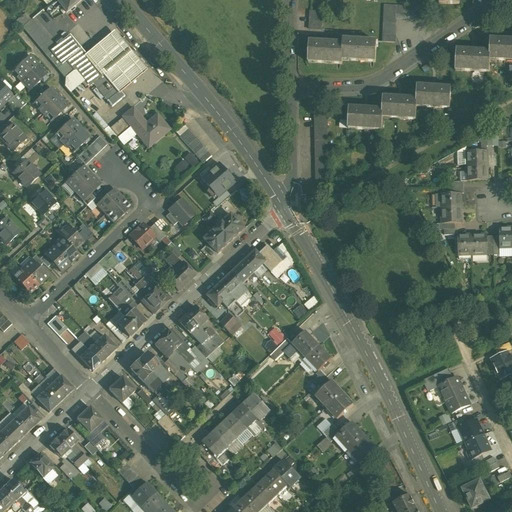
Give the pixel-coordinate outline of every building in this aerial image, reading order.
[(81,1),(80,0),(55,0),(55,1),(56,3),(46,12),(50,16),(60,7),(66,14),(81,1)] [(432,9),(384,6),(383,36),(395,36),(396,19),(432,21),(432,9)] [(323,13),(311,12),(310,31),(322,31),(323,13)] [(70,95),(85,81),(75,70),(88,59),(85,56),(69,37),(55,48),(32,21),(22,29),(65,79),(64,88),(70,95)] [(104,73),(121,93),(147,71),(114,32),(85,56),(88,59),(102,76),(104,73)] [(511,40),(490,40),(490,52),(489,60),(511,61),(511,40)] [(376,42),(343,41),(343,45),(342,61),(375,63),(376,42)] [(343,45),(309,43),(308,63),(342,65),(342,61),(343,45)] [(490,52),(456,50),(455,71),(488,73),(489,60),(490,52)] [(28,57),(13,72),(22,81),(37,67),(28,57)] [(75,70),(85,81),(89,86),(92,84),(112,108),(124,97),(121,93),(104,73),(102,76),(88,59),(75,70)] [(37,67),(22,81),(30,91),(46,76),(37,67)] [(0,107),(11,97),(0,85),(0,107)] [(451,89),(417,87),(416,100),(416,108),(449,110),(451,89)] [(49,90),(34,104),(43,113),(58,99),(49,90)] [(26,105),(17,95),(7,104),(16,113),(16,114),(26,105)] [(416,100),(383,98),(382,111),(382,119),(415,121),(416,108),(416,100)] [(58,99),(43,113),(51,123),(67,108),(58,99)] [(382,111),(349,109),(348,130),(381,132),(382,119),(382,111)] [(135,115),(131,110),(122,118),(123,119),(126,123),(135,115)] [(131,128),(117,139),(123,147),(136,135),(148,149),(170,131),(157,116),(146,125),(137,114),(135,115),(126,123),(131,128)] [(327,116),(315,117),(316,184),(328,183),(327,116)] [(123,119),(109,130),(117,140),(117,139),(131,128),(126,123),(123,119)] [(71,121),(55,136),(64,145),(80,130),(71,121)] [(13,125),(8,130),(0,137),(0,138),(13,152),(20,145),(19,145),(26,139),(13,125)] [(0,137),(8,130),(4,126),(0,129),(0,137)] [(180,139),(189,131),(185,126),(176,134),(180,139)] [(80,130),(64,145),(73,154),(89,139),(80,130)] [(184,143),(192,135),(189,131),(180,139),(184,143)] [(188,147),(196,140),(192,135),(184,143),(188,147)] [(487,137),(478,142),(478,144),(481,144),(482,152),(486,151),(486,147),(487,147),(487,137)] [(107,146),(99,138),(95,142),(103,150),(107,146)] [(191,152),(200,144),(196,140),(188,147),(191,152)] [(103,150),(95,142),(90,146),(98,154),(103,150)] [(195,156),(204,148),(200,144),(191,152),(195,156)] [(98,154),(90,146),(86,150),(94,158),(98,154)] [(199,160),(208,153),(204,148),(195,156),(199,160)] [(467,152),(467,148),(457,153),(458,166),(467,166),(466,152),(467,152)] [(31,149),(23,158),(26,162),(35,153),(31,149)] [(86,150),(82,154),(89,162),(94,158),(86,150)] [(467,152),(466,152),(467,166),(487,165),(486,151),(482,152),(467,152)] [(183,175),(198,161),(190,153),(175,167),(183,175)] [(203,165),(212,157),(208,153),(199,160),(203,165)] [(89,162),(82,154),(77,158),(85,167),(89,162)] [(27,162),(21,168),(20,168),(13,174),(26,188),(39,176),(27,162)] [(203,181),(219,199),(236,183),(220,165),(213,172),(204,180),(203,181)] [(487,165),(467,166),(467,173),(467,182),(487,182),(487,165)] [(75,192),(91,177),(82,168),(66,183),(75,192)] [(200,176),(204,180),(213,172),(209,168),(200,176)] [(75,192),(84,201),(91,195),(100,186),(91,177),(75,192)] [(55,203),(42,189),(29,202),(42,216),(49,209),(55,203)] [(106,214),(122,199),(113,190),(104,199),(97,205),(106,214)] [(97,205),(104,199),(100,194),(95,199),(92,202),(96,206),(97,205)] [(86,207),(92,202),(95,199),(91,195),(84,201),(82,202),(86,207)] [(453,195),(441,195),(441,196),(441,209),(461,208),(461,195),(453,195)] [(441,196),(432,197),(432,209),(441,209),(441,196)] [(130,209),(122,199),(106,214),(115,223),(130,209)] [(196,215),(182,199),(168,211),(170,214),(178,223),(182,227),(196,215)] [(461,208),(441,209),(442,225),(444,225),(455,225),(461,225),(461,208)] [(217,218),(210,212),(208,214),(206,216),(213,222),(217,218)] [(178,223),(170,214),(166,218),(173,226),(178,223)] [(213,222),(206,216),(202,220),(209,226),(213,222)] [(231,216),(218,228),(231,242),(244,230),(231,216)] [(47,218),(38,226),(42,231),(51,223),(47,218)] [(7,220),(0,225),(0,224),(0,239),(6,246),(19,233),(7,220)] [(98,232),(91,224),(86,228),(91,234),(93,236),(98,232)] [(148,231),(143,225),(129,237),(142,250),(155,238),(148,231)] [(165,237),(154,225),(148,231),(155,238),(159,243),(165,237)] [(86,228),(84,226),(80,230),(87,238),(91,234),(86,228)] [(83,242),(68,227),(59,235),(64,240),(74,251),(83,242)] [(231,242),(218,228),(205,240),(218,254),(231,242)] [(511,228),(499,229),(499,237),(499,248),(499,249),(511,248),(511,228)] [(472,236),(457,236),(458,257),(473,256),(472,236)] [(487,236),(472,236),(473,256),(488,256),(487,248),(487,237),(487,236)] [(64,240),(54,249),(69,264),(78,256),(74,251),(64,240)] [(181,254),(174,246),(169,251),(173,255),(176,259),(181,254)] [(273,252),(268,247),(259,255),(266,263),(263,265),(271,274),(282,263),(273,252)] [(287,258),(277,248),(273,252),(282,263),(287,258)] [(69,264),(54,249),(45,257),(52,264),(60,273),(69,264)] [(256,252),(243,263),(254,274),(263,265),(266,263),(259,255),(256,252)] [(194,277),(178,260),(176,259),(173,255),(165,262),(171,269),(186,284),(194,277)] [(39,260),(36,256),(32,260),(33,262),(39,268),(43,264),(39,260)] [(45,257),(44,256),(39,260),(43,264),(47,269),(52,264),(45,257)] [(39,268),(33,262),(23,270),(38,286),(47,277),(39,268)] [(243,263),(231,274),(242,285),(254,274),(243,263)] [(97,264),(85,276),(94,285),(106,274),(97,264)] [(133,268),(129,272),(134,277),(138,273),(133,268)] [(153,275),(147,269),(143,272),(147,276),(150,279),(153,275)] [(186,284),(171,269),(164,275),(167,278),(166,280),(167,281),(165,282),(170,288),(172,291),(175,288),(178,292),(186,284)] [(38,286),(23,270),(14,279),(29,295),(38,286)] [(139,284),(161,307),(169,300),(150,279),(147,276),(144,279),(138,273),(134,277),(133,277),(139,284)] [(270,278),(266,273),(263,276),(262,275),(258,279),(262,284),(265,286),(268,283),(267,281),(270,278)] [(220,285),(236,303),(248,292),(242,285),(231,274),(220,285)] [(84,300),(90,295),(78,282),(73,286),(84,300)] [(131,291),(123,283),(119,286),(127,294),(131,291)] [(161,307),(139,284),(134,288),(140,294),(138,296),(143,301),(142,303),(153,315),(161,307)] [(236,303),(220,285),(207,297),(210,300),(208,302),(216,310),(222,304),(228,310),(236,303)] [(120,288),(112,296),(118,302),(121,300),(126,295),(120,288)] [(135,305),(126,295),(121,300),(130,310),(131,309),(135,305)] [(118,302),(112,296),(108,300),(109,302),(112,299),(117,304),(118,302)] [(125,318),(133,311),(131,309),(130,310),(121,300),(118,302),(124,308),(119,313),(125,318)] [(124,308),(118,302),(117,304),(114,307),(119,313),(124,308)] [(196,308),(188,316),(200,328),(205,324),(208,321),(196,308)] [(144,323),(133,311),(125,318),(136,331),(144,323)] [(210,339),(200,328),(188,316),(180,323),(201,345),(202,347),(210,339)] [(67,329),(55,317),(47,325),(58,337),(67,329)] [(229,317),(221,325),(232,335),(240,327),(229,317)] [(136,331),(125,318),(117,326),(124,333),(128,337),(128,338),(136,331)] [(8,321),(0,328),(0,329),(3,333),(12,325),(8,321)] [(224,344),(205,324),(200,328),(210,339),(219,348),(224,344)] [(117,326),(111,331),(122,343),(125,340),(121,335),(124,333),(117,326)] [(274,327),(267,335),(279,345),(286,337),(274,327)] [(163,339),(189,366),(193,361),(185,353),(189,350),(171,331),(163,339)] [(117,350),(104,336),(101,339),(94,332),(89,337),(108,358),(117,350)] [(290,361),(297,354),(304,361),(306,360),(319,347),(305,333),(292,345),(293,345),(284,354),(290,361)] [(108,358),(89,337),(86,334),(78,341),(81,344),(100,365),(108,358)] [(29,344),(22,336),(14,343),(21,351),(29,344)] [(167,359),(168,358),(173,364),(174,363),(185,375),(192,369),(189,366),(163,339),(155,346),(167,359)] [(202,347),(211,356),(219,348),(210,339),(202,347)] [(270,340),(266,348),(272,350),(276,343),(270,340)] [(287,340),(270,357),(275,362),(284,354),(293,345),(292,345),(287,340)] [(100,365),(81,344),(73,352),(92,373),(100,365)] [(201,345),(197,349),(206,360),(211,356),(202,347),(201,345)] [(511,352),(511,351),(509,345),(494,351),(498,359),(508,354),(511,352)] [(319,347),(306,360),(319,373),(331,360),(319,347)] [(206,360),(195,348),(190,352),(201,364),(206,360)] [(138,362),(150,375),(161,386),(169,378),(166,374),(155,363),(147,354),(138,362)] [(492,361),(501,381),(511,375),(511,357),(510,359),(508,354),(498,359),(492,361)] [(170,370),(159,359),(155,363),(166,374),(170,370)] [(150,375),(138,362),(130,370),(142,382),(150,375)] [(448,369),(434,376),(439,387),(453,380),(448,369)] [(187,380),(180,373),(176,376),(183,384),(187,380)] [(322,374),(313,382),(318,387),(326,378),(322,374)] [(161,386),(150,375),(142,382),(148,389),(152,386),(156,390),(161,386)] [(45,381),(40,376),(34,381),(39,386),(45,381)] [(434,376),(425,381),(430,392),(439,387),(434,376)] [(61,377),(53,385),(65,398),(73,390),(61,377)] [(135,392),(122,378),(109,391),(128,411),(134,405),(128,399),(135,392)] [(326,378),(318,387),(322,391),(331,383),(326,378)] [(453,380),(439,387),(451,415),(469,406),(457,379),(453,380)] [(322,391),(315,397),(326,409),(343,394),(332,382),(331,383),(322,391)] [(34,398),(22,385),(18,389),(30,402),(34,398)] [(65,398),(53,385),(45,393),(57,406),(65,398)] [(152,402),(142,391),(138,395),(148,406),(152,402)] [(57,406),(45,393),(36,400),(49,413),(57,406)] [(343,394),(326,409),(337,421),(354,406),(343,394)] [(270,413),(254,395),(251,398),(252,399),(245,406),(244,405),(243,405),(258,420),(260,422),(270,413)] [(29,403),(23,396),(19,399),(26,406),(29,403)] [(12,409),(5,402),(1,406),(8,413),(12,409)] [(242,409),(235,416),(233,414),(233,415),(247,430),(254,437),(264,427),(258,420),(243,405),(240,408),(242,409)] [(8,413),(1,406),(0,406),(0,413),(4,417),(8,413)] [(90,408),(76,421),(89,434),(103,422),(90,408)] [(40,422),(28,409),(15,420),(28,433),(40,422)] [(158,422),(165,415),(161,411),(154,418),(158,422)] [(443,425),(451,422),(448,414),(440,417),(443,425)] [(158,422),(157,423),(161,428),(169,420),(165,415),(158,422)] [(247,430),(233,415),(230,418),(231,419),(224,425),(223,424),(237,440),(247,430)] [(468,426),(465,418),(448,425),(452,433),(459,430),(468,426)] [(28,433),(15,420),(7,428),(20,441),(28,433)] [(169,420),(161,428),(165,432),(173,424),(169,420)] [(483,436),(477,422),(468,426),(459,430),(466,444),(483,436)] [(173,424),(165,432),(169,436),(177,428),(173,424)] [(237,440),(223,424),(220,427),(221,428),(214,435),(213,434),(227,449),(237,440)] [(332,424),(322,434),(326,439),(337,429),(332,424)] [(341,434),(336,438),(337,438),(343,445),(340,447),(346,453),(364,437),(352,424),(341,434)] [(20,441),(7,428),(0,434),(0,435),(12,448),(20,441)] [(177,428),(169,436),(173,440),(181,433),(177,428)] [(337,429),(326,439),(330,444),(337,438),(336,438),(341,434),(337,429)] [(58,438),(76,458),(82,453),(74,446),(78,442),(66,430),(58,438)] [(181,433),(173,440),(177,445),(185,437),(181,433)] [(227,449),(213,434),(210,437),(211,438),(204,445),(203,443),(202,444),(217,459),(227,449)] [(12,448),(0,435),(0,451),(4,456),(12,448)] [(483,436),(466,444),(469,452),(467,454),(470,461),(471,462),(482,457),(491,452),(483,436)] [(364,437),(346,453),(351,459),(354,458),(360,465),(376,451),(364,437)] [(76,458),(58,438),(49,447),(61,459),(64,455),(78,469),(80,467),(78,466),(81,463),(76,458)] [(330,444),(326,439),(317,447),(323,453),(332,445),(330,444)] [(107,446),(102,440),(94,447),(100,453),(107,446)] [(89,443),(84,448),(92,457),(98,452),(89,443)] [(273,458),(282,450),(276,443),(267,451),(273,458)] [(82,453),(76,458),(81,463),(84,461),(85,462),(88,460),(82,453)] [(40,455),(29,465),(43,480),(54,469),(40,455)] [(485,463),(482,457),(471,462),(470,461),(465,464),(469,471),(483,464),(485,463)] [(485,463),(483,464),(486,469),(496,463),(494,458),(485,463)] [(122,460),(113,468),(117,472),(126,464),(122,460)] [(300,479),(284,462),(281,465),(282,466),(275,473),(288,487),(290,488),(300,479)] [(496,463),(486,469),(488,474),(499,469),(496,463)] [(126,464),(117,472),(121,476),(130,468),(126,464)] [(70,473),(64,466),(60,469),(67,476),(70,473)] [(357,466),(347,475),(351,480),(362,471),(357,466)] [(130,468),(121,476),(125,481),(134,472),(130,468)] [(314,469),(305,476),(311,482),(319,475),(314,469)] [(89,471),(82,475),(86,480),(92,476),(89,471)] [(275,473),(274,471),(271,474),(272,475),(265,482),(278,496),(288,487),(275,473)] [(134,472),(125,481),(129,485),(137,476),(134,472)] [(511,478),(509,473),(498,479),(501,484),(511,478)] [(137,476),(129,485),(133,489),(141,480),(137,476)] [(492,477),(480,483),(479,482),(475,484),(474,481),(467,485),(468,488),(462,490),(472,510),(489,502),(484,492),(498,485),(496,481),(494,482),(492,477)] [(133,489),(128,494),(132,499),(146,486),(141,480),(133,489)] [(265,482),(263,481),(261,484),(262,485),(254,492),(267,506),(278,496),(265,482)] [(16,503),(25,495),(24,494),(12,482),(3,490),(16,503)] [(146,486),(132,499),(142,509),(156,496),(157,495),(155,492),(153,493),(146,486)] [(0,511),(8,511),(11,510),(12,511),(18,511),(21,510),(16,503),(3,490),(0,492),(0,511)] [(25,495),(16,503),(21,510),(23,511),(33,511),(40,506),(26,491),(24,494),(25,495)] [(254,492),(253,491),(250,494),(251,495),(244,501),(254,511),(260,511),(267,506),(254,492)] [(163,503),(156,496),(142,509),(145,511),(159,511),(166,506),(167,505),(164,502),(163,503)] [(394,504),(397,511),(394,511),(408,511),(416,508),(410,496),(394,504)] [(105,511),(112,506),(104,498),(98,504),(105,511)] [(254,511),(244,501),(243,500),(240,503),(241,504),(234,511),(254,511)] [(381,501),(372,508),(375,511),(385,511),(388,510),(381,501)] [(83,511),(94,511),(95,511),(88,503),(81,509),(83,511)]
